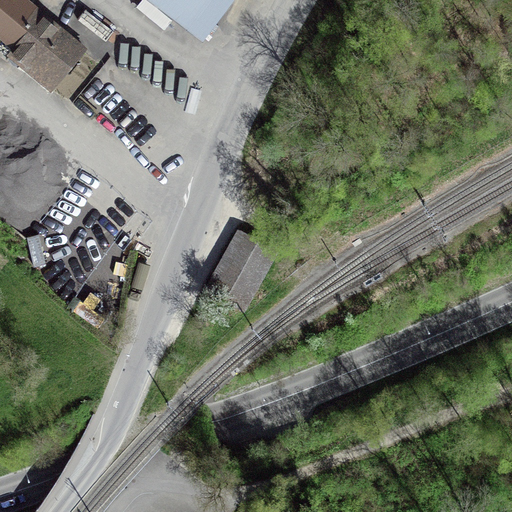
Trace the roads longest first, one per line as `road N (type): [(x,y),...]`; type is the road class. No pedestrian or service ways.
road 1 (primary): [(0,498),(214,423),(511,300)]
road 2 (tertiary): [(305,0),(216,167),(82,478)]
road 3 (track): [(163,511),(511,393)]
